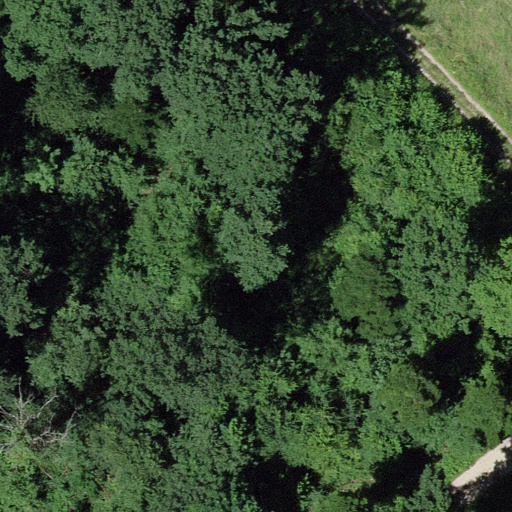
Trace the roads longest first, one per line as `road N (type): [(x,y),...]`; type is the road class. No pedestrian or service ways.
road 1 (track): [(511,141),(376,0)]
road 2 (track): [(412,511),(511,431)]
